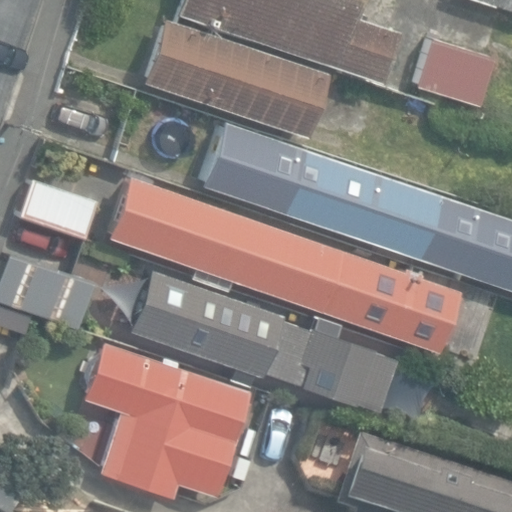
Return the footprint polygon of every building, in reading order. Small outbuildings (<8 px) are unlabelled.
[(177,0),(173,11),(375,80),(393,27),(347,11),(351,0),(177,0)] [(511,0),(476,0),(511,11),(511,0)] [(141,81),(304,134),(326,70),(162,16),(141,81)] [(411,85),(475,103),(489,54),(426,35),(411,85)] [(361,105),(384,115),(392,97),(368,87),(361,105)] [(198,184),(511,290),(511,218),(220,120),(198,184)] [(431,349),(452,287),(122,173),(101,235),(431,349)] [(15,215),(81,238),(95,198),(28,176),(15,215)] [(0,300),(72,325),(88,278),(2,249),(0,254),(0,300)] [(354,400),(378,408),(395,358),(369,350),(371,344),(312,323),(310,329),(277,317),(279,312),(149,268),(128,328),(352,405),(354,400)] [(98,469),(167,493),(172,479),(209,492),(245,389),(100,338),(80,394),(81,395),(119,408),(98,469)] [(349,511),(511,511),(511,489),(353,436),(330,503),(350,510),(349,511)] [(0,508),(3,510),(27,473),(0,454),(0,508)]
